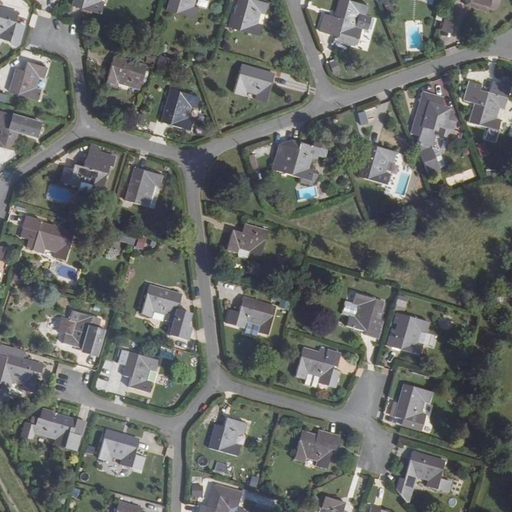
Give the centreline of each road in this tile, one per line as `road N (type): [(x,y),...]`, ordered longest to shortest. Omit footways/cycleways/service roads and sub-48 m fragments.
road 1 (residential): [(217,382),(188,157)]
road 2 (residential): [(330,104),(494,44)]
road 3 (residential): [(188,157),(330,104)]
road 4 (residential): [(357,424),(217,382)]
road 5 (residential): [(69,383),(74,395),(177,424)]
